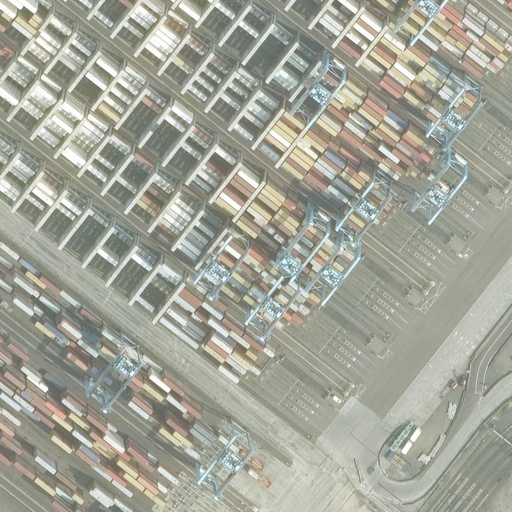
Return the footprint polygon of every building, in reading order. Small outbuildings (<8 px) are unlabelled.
[(0,290),(0,296),(10,303),(13,300),(0,290)] [(96,374),(137,400),(141,392),(141,391),(147,383),(126,370),(129,366),(119,364),(121,356),(116,353),(110,351),(99,345),(100,345),(94,341),(78,337),(73,335),(71,343),(72,343),(73,344),(80,346),(89,351),(87,358),(96,363),(100,358),(103,358),(98,366),(96,374)] [(161,366),(134,345),(129,351),(135,356),(130,362),(151,378),(161,366)] [(0,384),(11,391),(7,397),(25,408),(30,401),(24,398),(29,391),(25,388),(26,387),(19,383),(29,368),(9,356),(0,370),(0,384)] [(39,380),(60,393),(66,384),(45,371),(39,380)] [(64,390),(72,397),(75,394),(67,387),(64,390)] [(0,463),(7,467),(19,456),(22,489),(68,511),(129,511),(129,508),(97,492),(94,497),(92,478),(84,470),(74,480),(72,467),(66,467),(45,457),(46,466),(41,466),(4,447),(3,438),(0,440),(0,424),(5,415),(0,409),(0,463)]
